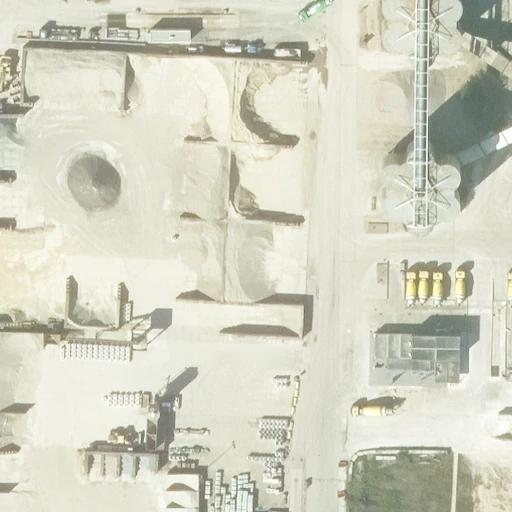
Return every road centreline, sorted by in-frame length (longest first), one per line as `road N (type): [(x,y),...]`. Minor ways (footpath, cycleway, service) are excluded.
road 1 (unknown): [(183,353),(87,363),(55,384),(45,424),(84,511)]
road 2 (unknown): [(183,353),(143,271),(139,205)]
road 3 (unknown): [(318,353),(183,353)]
